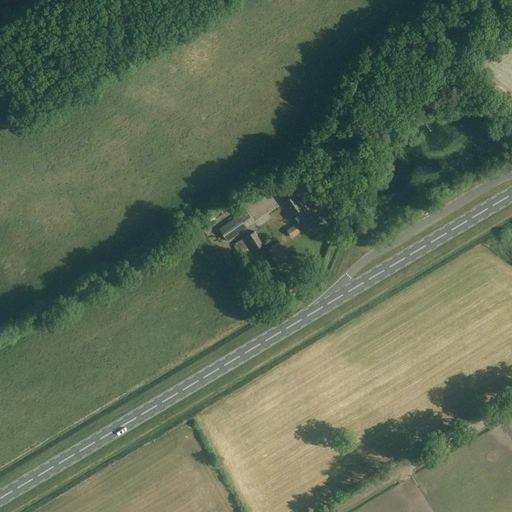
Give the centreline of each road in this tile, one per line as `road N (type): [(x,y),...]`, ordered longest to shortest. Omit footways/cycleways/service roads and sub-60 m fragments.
road 1 (primary): [(0,499),(511,194)]
road 2 (track): [(511,41),(291,176)]
